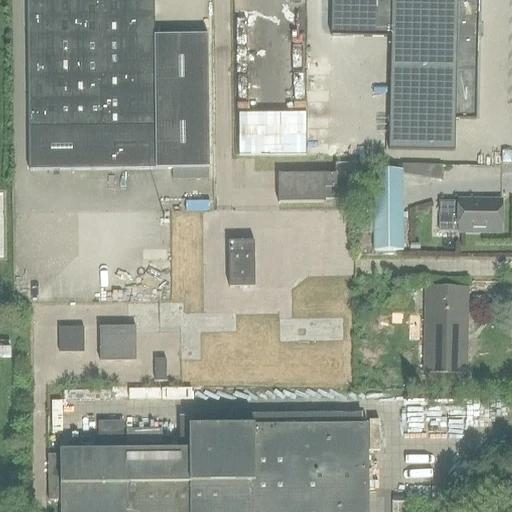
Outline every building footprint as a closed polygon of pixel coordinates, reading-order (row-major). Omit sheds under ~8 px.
[(153,0),(26,0),(28,171),(208,169),(207,36),(154,36),(153,0)] [(330,0),(330,37),(390,38),(390,0),(330,0)] [(390,0),(389,85),(455,87),(476,87),(476,71),(455,70),(456,37),(456,24),(457,1),(463,2),(463,0),(390,0)] [(457,1),(456,24),(474,24),(477,24),(477,0),(463,0),(463,2),(457,1)] [(456,24),(456,37),(474,37),(474,24),(456,24)] [(456,37),(455,70),(476,71),(477,37),(474,37),(456,37)] [(389,85),(389,118),(435,118),(436,103),(455,103),(455,87),(389,85)] [(455,103),(455,120),(475,121),(476,87),(455,87),(455,103)] [(389,118),(388,151),(454,152),(455,120),(455,103),(436,103),(435,118),(389,118)] [(372,252),(402,252),(402,171),(372,172),(372,252)] [(324,200),(347,200),(347,187),(335,187),(335,174),(277,175),(277,204),(324,204),(324,200)] [(458,233),(500,233),(500,201),(458,201),(458,202),(438,202),(438,215),(458,216),(458,233)] [(228,288),(254,288),(253,242),(228,243),(228,288)] [(464,373),(466,289),(425,289),(425,313),(430,313),(429,373),(464,373)] [(100,362),(135,361),(134,327),(99,328),(100,362)] [(83,353),(83,329),(58,329),(58,353),(83,353)] [(0,359),(9,359),(9,343),(0,343),(0,359)] [(189,429),(190,451),(191,483),(254,482),(254,511),(368,511),(367,427),(189,429)] [(162,450),(162,430),(127,431),(127,450),(162,450)] [(60,511),(254,511),(254,482),(191,483),(190,451),(59,453),(59,456),(48,456),(49,501),(60,501),(60,511)] [(439,493),(440,483),(411,483),(411,493),(439,493)] [(398,501),(397,511),(405,511),(406,501),(398,501)]
